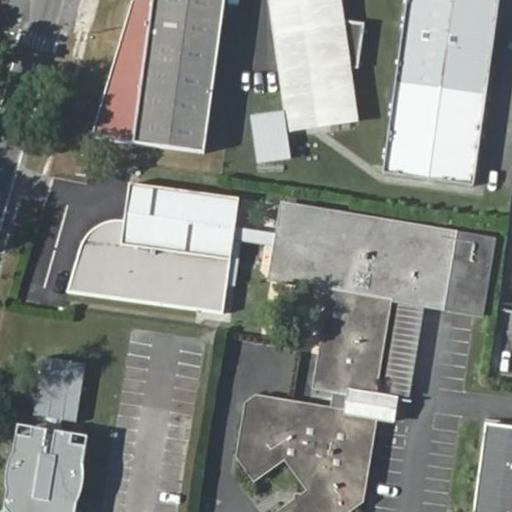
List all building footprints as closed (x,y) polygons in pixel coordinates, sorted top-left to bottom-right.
[(126,0),(123,2),(85,138),(195,154),(218,0),(126,0)] [(270,0),(287,127),(312,131),(317,123),(328,133),(356,122),(342,70),(361,70),(366,26),(329,18),(323,0),(270,0)] [(399,0),(377,173),(467,186),(492,0),(399,0)] [(275,127),(256,130),(260,157),(279,154),(275,127)] [(82,156),(66,153),(63,174),(80,177),(82,156)] [(226,314),(241,200),(131,185),(126,223),(118,222),(113,223),(108,224),(104,225),(90,235),(88,238),(85,242),(70,293),(226,314)] [(333,407),(261,395),(245,407),(236,459),(254,483),(288,461),(310,493),(282,511),(352,511),(366,502),(381,417),(350,412),(353,397),(378,401),(396,301),(449,309),(460,230),(282,203),(269,281),(333,291),(316,391),(335,394),(333,407)] [(43,357),(35,416),(77,422),(86,363),(43,357)] [(511,511),(511,426),(489,423),(476,511),(511,511)] [(5,503),(10,511),(79,511),(88,450),(73,449),(74,440),(31,432),(30,441),(13,439),(5,503)]
